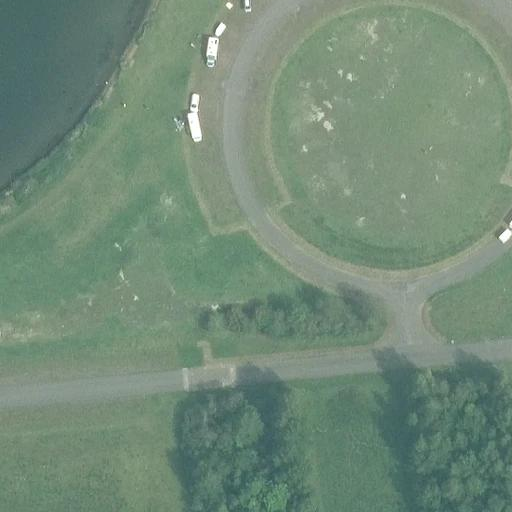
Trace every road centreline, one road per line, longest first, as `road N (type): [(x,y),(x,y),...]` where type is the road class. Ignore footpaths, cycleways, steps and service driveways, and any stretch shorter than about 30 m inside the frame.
road 1 (unclassified): [(0,395),(409,358)]
road 2 (residential): [(291,0),(256,36),(238,72),(231,152),(263,225),(292,253),(366,284)]
road 3 (residential): [(406,286),(449,275),(511,230)]
